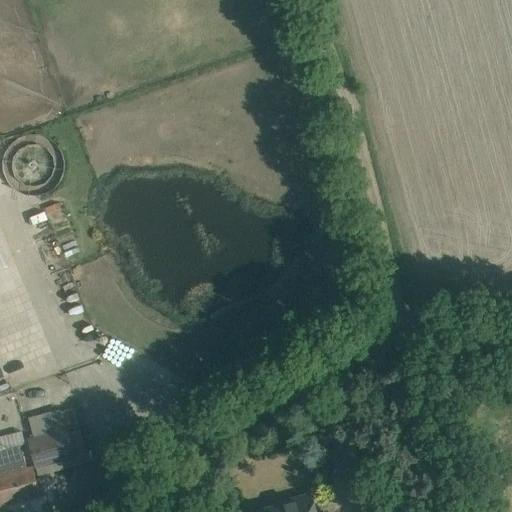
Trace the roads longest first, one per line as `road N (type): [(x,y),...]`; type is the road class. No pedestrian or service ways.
road 1 (unclassified): [(87,511),(367,329),(511,331)]
road 2 (track): [(403,324),(322,0)]
